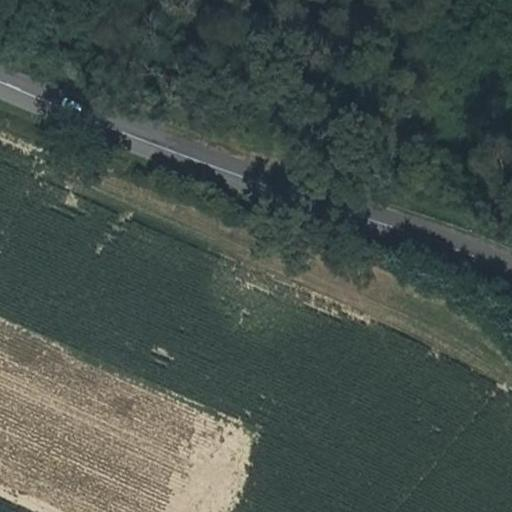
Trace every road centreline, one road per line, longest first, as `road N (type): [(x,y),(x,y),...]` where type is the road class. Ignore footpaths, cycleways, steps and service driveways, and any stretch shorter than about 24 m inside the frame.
road 1 (tertiary): [(0,85),(166,153),(511,274)]
road 2 (track): [(511,367),(454,326),(144,202),(136,141)]
